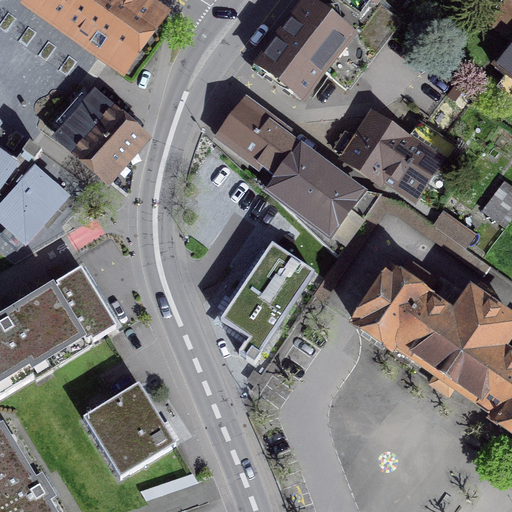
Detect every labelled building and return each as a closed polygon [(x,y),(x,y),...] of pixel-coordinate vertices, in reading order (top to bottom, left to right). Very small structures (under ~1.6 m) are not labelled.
[(77,30),(98,0),(35,0),(46,8),(77,30)] [(155,20),(127,0),(98,0),(77,30),(123,63),(155,20)] [(371,0),(311,0),(259,69),(293,95),(305,80),(314,87),(324,73),(346,90),(399,21),(381,7),(371,0)] [(511,2),(509,0),(503,0),(486,22),(511,42),(511,47),(496,68),(511,80),(511,2)] [(143,140),(81,85),(45,126),(107,181),(143,140)] [(277,178),(299,148),(243,108),(221,138),(277,178)] [(375,177),(401,138),(376,121),(362,142),(348,132),(335,151),(375,177)] [(401,138),(375,177),(411,201),(435,164),(444,170),(457,151),(420,126),(409,143),(401,138)] [(42,154),(30,145),(22,155),(34,164),(42,154)] [(299,148),(277,178),(267,191),(339,258),(381,196),(361,193),(299,148)] [(0,158),(0,189),(15,169),(0,158)] [(66,202),(36,175),(0,214),(0,224),(25,247),(66,202)] [(511,220),(511,188),(506,184),(486,213),(507,228),(511,220)] [(474,237),(450,220),(442,232),(466,249),(474,237)] [(315,275),(272,247),(221,323),(248,342),(239,355),(255,366),(261,357),(260,356),(315,275)] [(436,283),(408,264),(397,281),(392,277),(357,328),(391,351),(395,346),(499,417),(495,423),(511,434),(511,323),(471,296),(454,320),(424,299),(436,283)] [(56,286),(92,344),(118,328),(82,270),(56,286)] [(92,344),(56,286),(0,320),(0,399),(35,379),(30,372),(45,363),(49,370),(92,344)] [(176,447),(138,386),(83,420),(121,481),(176,447)] [(0,425),(0,511),(53,511),(48,504),(55,500),(42,479),(35,483),(0,425)]
